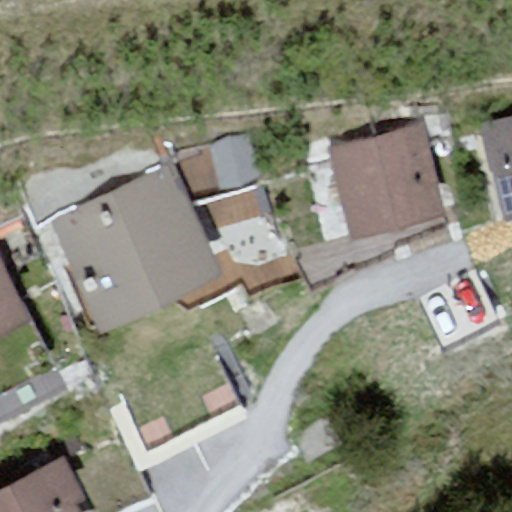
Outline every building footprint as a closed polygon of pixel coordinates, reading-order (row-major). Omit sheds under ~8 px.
[(426,115),(332,148),(362,234),(456,201),(426,115)] [(255,138),(213,151),(224,188),(266,175),(255,138)] [(70,215),(115,326),(240,276),(194,165),(70,215)] [(0,251),(0,340),(37,321),(0,251)] [(96,511),(72,461),(0,495),(0,511),(96,511)]
